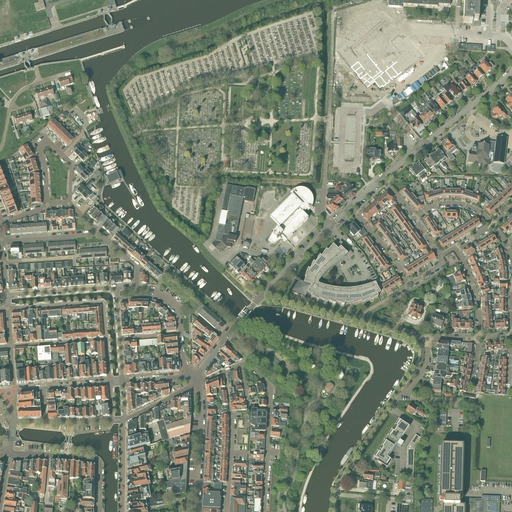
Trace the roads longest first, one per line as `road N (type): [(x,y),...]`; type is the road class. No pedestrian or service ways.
road 1 (residential): [(330,226),(322,216),(331,0)]
road 2 (residential): [(7,308),(102,302),(109,382)]
road 3 (unclassified): [(427,339),(263,293)]
road 4 (residential): [(68,203),(71,163),(46,139),(37,146),(46,205)]
road 5 (residential): [(99,511),(97,460),(9,454)]
road 6 (residential): [(195,511),(198,384)]
road 7 (residential): [(439,59),(385,101),(421,145)]
